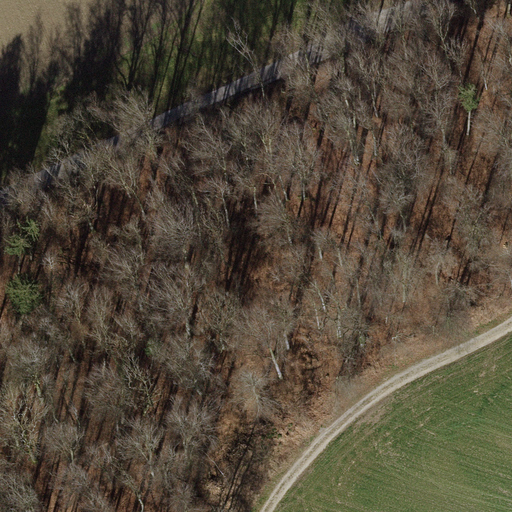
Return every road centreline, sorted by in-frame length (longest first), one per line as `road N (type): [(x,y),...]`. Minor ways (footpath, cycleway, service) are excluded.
road 1 (unclassified): [(0,188),(433,0)]
road 2 (track): [(305,511),(349,448),(511,318)]
